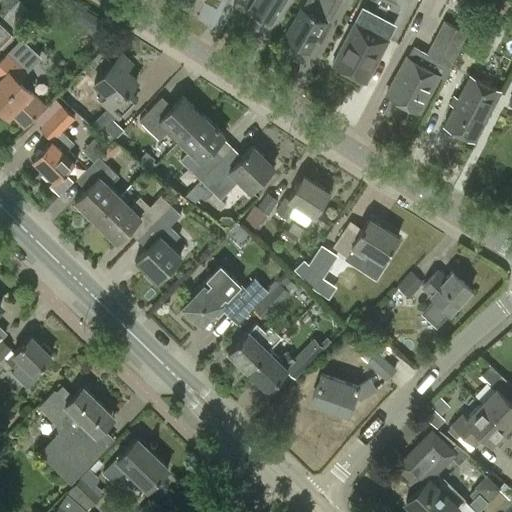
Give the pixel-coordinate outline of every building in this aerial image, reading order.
[(284,0),(252,0),(248,7),(271,21),(284,0)] [(306,0),(302,8),(301,7),(285,35),(309,49),(316,36),(320,39),(329,23),(327,22),(339,0),(306,0)] [(483,58),(502,23),(499,21),(509,0),(488,0),(482,13),(481,13),(463,48),(483,58)] [(362,7),(355,21),(332,63),(366,81),(395,25),(362,7)] [(414,45),(409,56),(407,55),(386,93),(418,111),(438,75),(443,78),(467,32),(441,19),(423,50),(414,45)] [(0,45),(12,33),(0,21),(0,45)] [(0,58),(0,77),(0,78),(0,77),(0,107),(8,115),(10,114),(24,127),(46,104),(31,89),(30,91),(18,79),(31,66),(12,47),(0,58)] [(138,98),(129,89),(137,80),(126,69),(132,62),(122,52),(94,82),(108,95),(101,102),(118,118),(138,98)] [(474,140),(500,89),(469,74),(444,124),(474,140)] [(182,94),(172,105),(162,95),(139,119),(159,139),(169,129),(179,139),(203,115),(182,94)] [(40,127),(51,139),(32,158),(43,169),(43,173),(48,178),(52,178),(55,181),(75,162),(64,151),(74,142),(62,130),(75,116),(62,104),(40,127)] [(179,139),(189,149),(180,159),(190,168),(183,175),(177,169),(166,181),(184,197),(233,146),(223,136),(224,135),(203,115),(179,139)] [(114,139),(124,130),(113,119),(99,133),(108,143),(109,143),(114,139)] [(75,179),(85,189),(74,200),(95,220),(120,195),(109,184),(119,174),(105,160),(110,155),(111,156),(121,146),(114,139),(109,143),(108,143),(97,154),(99,155),(75,179)] [(233,146),(184,197),(189,201),(191,199),(195,203),(200,196),(205,200),(207,198),(220,210),(226,203),(220,198),(238,180),(248,190),(274,164),(254,144),(242,156),(233,146)] [(146,151),(140,159),(148,167),(155,159),(146,151)] [(303,174),(288,197),(284,195),(276,208),(288,216),(296,204),(313,215),(329,190),(303,174)] [(267,191),(257,206),(268,216),(279,199),(267,191)] [(120,195),(95,220),(115,241),(127,228),(136,237),(170,202),(161,193),(149,205),(139,195),(130,205),(120,195)] [(136,237),(147,248),(135,260),(156,280),(181,255),(170,244),(180,234),(170,224),(181,213),(170,202),(136,237)] [(268,216),(257,206),(254,204),(242,222),(258,232),(268,216)] [(369,217),(360,231),(348,223),(337,240),(328,234),(312,258),(325,266),(337,248),(346,254),(349,249),(361,257),(365,250),(381,261),(398,235),(369,217)] [(190,291),(193,294),(182,305),(191,314),(190,317),(195,322),(199,321),(201,323),(213,311),(217,316),(225,307),(239,320),(269,289),(255,276),(244,286),(220,261),(205,276),(211,282),(206,286),(201,281),(190,291)] [(430,293),(435,298),(421,312),(436,326),(452,309),(451,309),(460,300),(462,302),(470,294),(468,292),(471,288),(452,270),(447,275),(439,268),(428,280),(436,287),(430,293)] [(408,296),(423,282),(413,272),(386,298),(398,310),(410,298),(408,296)] [(264,318),(290,291),(289,291),(296,283),(286,274),(253,307),(264,318)] [(256,322),(249,330),(248,330),(227,350),(247,370),(268,349),(281,335),(270,325),(265,330),(256,322)] [(30,334),(14,351),(1,339),(0,340),(0,358),(3,356),(15,367),(11,371),(27,386),(39,374),(35,371),(51,355),(46,350),(48,348),(40,340),(38,342),(30,334)] [(325,347),(314,337),(300,352),(310,362),(325,347)] [(278,359),(268,349),(247,370),(267,389),(296,359),(287,350),(278,359)] [(376,352),(367,361),(386,378),(395,369),(376,352)] [(369,379),(357,385),(321,373),(311,400),(348,413),(354,396),(360,397),(375,389),(369,379)] [(492,384),(495,387),(480,402),(506,427),(511,420),(511,402),(511,401),(511,399),(511,385),(511,384),(501,374),(492,384)] [(82,385),(72,396),(61,385),(56,390),(55,388),(38,404),(55,422),(58,430),(39,450),(71,482),(114,438),(103,427),(114,415),(82,385)] [(462,414),(453,424),(448,429),(456,438),(460,433),(462,432),(472,442),(480,433),(490,443),(506,427),(480,402),(466,417),(462,414)] [(457,442),(452,447),(432,427),(394,465),(416,488),(404,500),(416,511),(475,511),(488,500),(479,491),(468,502),(464,498),(465,497),(443,476),(436,483),(431,479),(452,457),(459,464),(469,453),(457,442)] [(137,436),(116,458),(102,471),(114,483),(128,470),(147,489),(168,467),(137,436)] [(64,495),(84,511),(89,511),(87,510),(105,492),(96,483),(99,479),(99,476),(95,472),(103,463),(97,457),(70,487),(64,495)] [(84,511),(64,495),(52,511),(84,511)]
